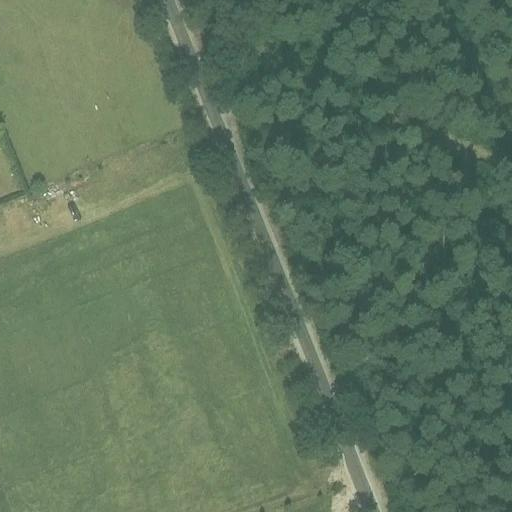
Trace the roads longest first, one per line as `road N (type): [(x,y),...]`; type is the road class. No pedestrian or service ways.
road 1 (unclassified): [(179,26),(374,511)]
road 2 (track): [(178,0),(511,148)]
